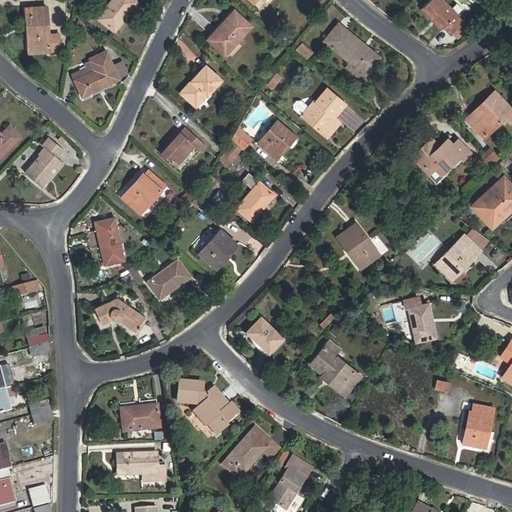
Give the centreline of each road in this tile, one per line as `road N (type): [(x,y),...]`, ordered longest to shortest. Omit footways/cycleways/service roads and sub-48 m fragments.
road 1 (residential): [(208,333),(442,68)]
road 2 (residential): [(208,333),(274,397),(360,445)]
road 3 (residential): [(113,149),(192,0)]
road 4 (residential): [(360,445),(511,497)]
road 5 (residential): [(75,372),(57,221)]
road 6 (residential): [(0,58),(113,149)]
road 7 (residential): [(75,372),(140,363),(208,333)]
road 8 (residential): [(70,511),(75,372)]
